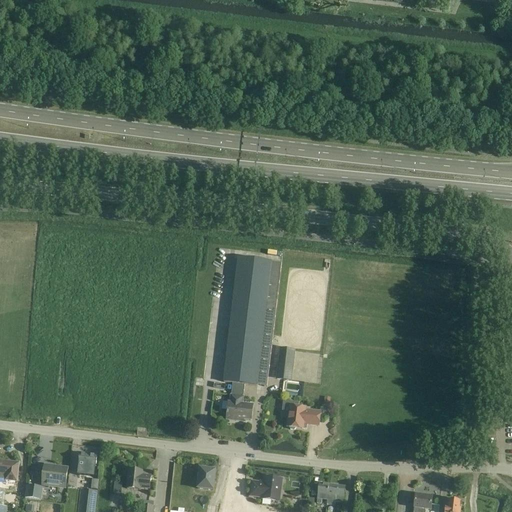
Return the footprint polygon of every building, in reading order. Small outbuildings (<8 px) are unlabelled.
[(267,387),(277,301),(281,264),(271,263),(271,262),(238,258),(224,382),(233,383),(231,395),(230,395),(230,402),(228,402),(226,420),(243,422),(243,420),(251,421),(253,405),(243,404),(244,397),(243,397),(244,385),(256,386),(267,387)] [(291,381),(295,354),(279,352),(276,379),(291,381)] [(283,401),(281,416),(289,417),(287,427),(289,427),(290,430),(294,430),(296,428),(303,429),(304,423),(310,424),(310,425),(319,426),(321,412),(312,411),(306,410),(306,408),(298,407),(299,403),(283,401)] [(78,465),(78,473),(79,473),(95,475),(97,456),(80,454),(78,465)] [(16,483),(19,464),(0,461),(0,482),(4,483),(5,481),(16,483)] [(45,467),(43,486),(65,489),(67,469),(45,467)] [(200,468),(198,490),(214,491),(216,470),(200,468)] [(150,489),(151,476),(142,475),(143,471),(129,470),(127,489),(141,490),(141,489),(150,489)] [(279,501),(282,479),(265,477),(264,484),(252,482),(250,496),(263,498),(262,499),(279,501)] [(92,480),(91,489),(98,490),(99,481),(92,480)] [(327,500),(329,485),(319,484),(317,503),(321,504),(321,500),(327,500)] [(329,485),(327,500),(327,505),(335,506),(335,503),(344,503),(345,487),(329,485)] [(41,500),(43,488),(27,486),(25,498),(41,500)] [(95,511),(98,491),(86,490),(83,511),(95,511)] [(413,511),(424,511),(424,510),(431,511),(433,497),(415,495),(413,511)] [(460,511),(461,509),(459,508),(460,502),(448,500),(446,511),(460,511)] [(153,507),(154,503),(144,502),(143,505),(142,505),(141,511),(153,511),(154,507),(153,507)]
